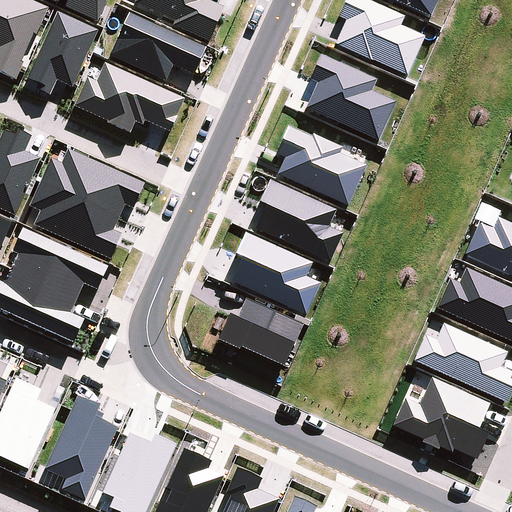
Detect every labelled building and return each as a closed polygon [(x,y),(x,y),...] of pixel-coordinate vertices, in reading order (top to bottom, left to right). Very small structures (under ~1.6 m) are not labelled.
[(21,0),(0,0),(0,78),(16,85),(23,68),(20,66),(33,39),(36,40),(48,12),(21,0)] [(56,0),(54,6),(57,7),(60,0),(67,4),(64,10),(97,25),(108,0),(56,0)] [(208,46),(223,12),(205,4),(207,0),(137,0),(134,6),(174,24),(172,30),(208,46)] [(346,0),(337,22),(345,25),(334,50),(405,82),(424,41),(399,30),(404,21),(356,0),(346,0)] [(379,0),(429,22),(439,0),(379,0)] [(98,33),(57,15),(26,84),(38,89),(35,95),(48,101),(56,84),(72,91),(98,33)] [(128,18),(109,59),(165,85),(172,69),(193,79),(205,52),(128,18)] [(376,84),(320,59),(309,84),(316,88),(305,113),(377,146),(395,106),(371,96),(376,84)] [(169,136),(184,103),(104,66),(95,86),(87,82),(74,110),(108,126),(107,129),(129,139),(135,126),(141,129),(143,125),(169,136)] [(275,159),(284,162),(276,179),(347,211),(365,171),(338,159),(341,153),(311,139),(310,141),(288,131),(275,159)] [(16,141),(3,135),(0,141),(0,213),(14,219),(39,163),(24,156),(31,141),(18,135),(16,141)] [(39,187),(118,222),(124,209),(132,213),(143,188),(66,154),(60,168),(50,163),(39,187)] [(256,232),(330,265),(342,238),(328,231),(336,215),(269,185),(258,209),(265,212),(256,232)] [(112,235),(118,222),(39,187),(29,210),(40,215),(34,230),(110,263),(121,239),(112,235)] [(478,220),(463,254),(511,275),(511,223),(496,216),(491,226),(478,220)] [(0,252),(11,229),(0,223),(0,252)] [(312,261),(244,231),(235,251),(241,254),(230,280),(305,314),(320,281),(305,275),(312,261)] [(18,259),(11,274),(76,303),(83,289),(96,295),(107,272),(22,234),(12,256),(18,259)] [(458,283),(448,279),(436,307),(511,341),(511,289),(465,268),(458,283)] [(70,318),(76,303),(11,274),(4,290),(0,288),(0,315),(73,348),(84,324),(70,318)] [(302,322),(244,297),(236,315),(228,311),(217,338),(239,348),(240,345),(282,364),(292,342),(294,342),(302,322)] [(424,333),(412,359),(506,400),(511,386),(511,377),(508,376),(511,371),(500,366),(506,351),(503,350),(504,348),(478,336),(477,338),(442,323),(435,338),(424,333)] [(41,386),(15,375),(0,407),(0,454),(28,467),(55,406),(36,397),(41,386)] [(488,429),(477,425),(487,402),(430,376),(418,403),(404,396),(392,423),(422,437),(421,440),(437,447),(438,444),(451,450),(452,447),(475,457),(488,429)] [(85,497),(117,424),(100,417),(102,410),(101,409),(96,407),(98,402),(77,392),(43,467),(66,477),(61,487),(85,497)] [(122,511),(144,511),(175,442),(155,433),(152,441),(129,431),(102,491),(114,496),(109,506),(122,511)] [(205,511),(222,474),(207,467),(211,459),(182,447),(165,486),(168,487),(162,501),(159,499),(152,511),(205,511)] [(271,511),(278,497),(256,487),(261,476),(236,465),(224,491),(231,493),(222,511),(271,511)] [(313,511),(316,503),(293,493),(284,511),(313,511)]
